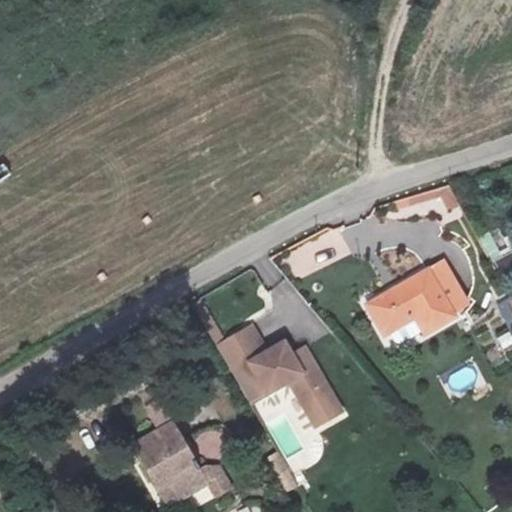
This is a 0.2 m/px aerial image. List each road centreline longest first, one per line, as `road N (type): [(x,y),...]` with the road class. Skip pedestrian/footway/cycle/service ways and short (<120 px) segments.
road 1 (unclassified): [(511,150),(329,216),(0,403)]
road 2 (track): [(393,193),(379,149),(420,0)]
